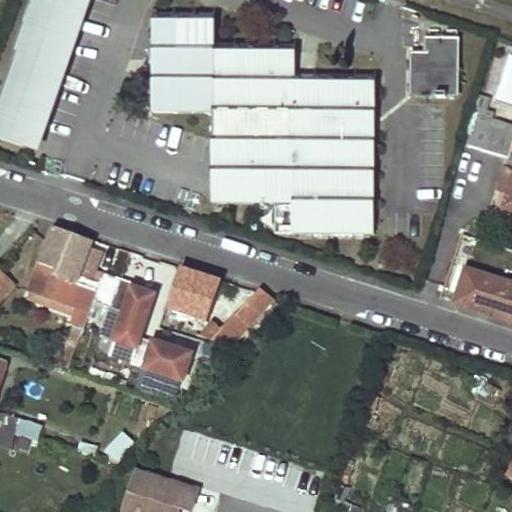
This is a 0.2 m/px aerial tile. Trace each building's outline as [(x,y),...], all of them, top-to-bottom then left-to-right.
[(0,138),(35,150),(84,0),(33,0),(16,55),(18,55),(1,108),(0,107),(0,138)] [(216,116),(216,206),(278,207),(294,207),(293,237),(375,238),(377,87),(297,86),(297,79),(298,57),(217,57),(217,49),(217,27),(155,26),(154,115),(216,116)] [(460,46),(427,46),(428,58),(428,78),(415,78),(416,99),(461,98),(460,46)] [(298,50),(217,49),(217,57),(298,57),(298,50)] [(428,58),(414,58),(415,78),(428,78),(428,58)] [(511,68),(500,104),(511,107),(511,68)] [(377,80),(297,79),(297,86),(377,87),(377,80)] [(494,101),(482,97),(476,114),(488,119),(494,101)] [(511,131),(483,122),(474,149),(511,161),(511,131)] [(294,207),(278,207),(278,237),(293,237),(294,207)] [(101,276),(99,285),(77,278),(90,242),(53,229),(48,235),(38,264),(55,271),(53,278),(95,292),(90,306),(110,312),(119,282),(101,276)] [(55,271),(38,264),(28,293),(79,309),(69,339),(79,342),(81,337),(85,321),(90,306),(95,292),(53,278),(55,271)] [(511,283),(467,269),(456,302),(511,320),(511,283)] [(0,299),(10,288),(0,279),(0,299)] [(119,282),(110,312),(124,316),(115,345),(136,351),(131,367),(183,383),(191,357),(140,341),(153,297),(132,291),(134,286),(119,282)] [(274,303),(262,293),(224,331),(211,321),(188,310),(182,328),(231,348),(274,303)] [(105,327),(110,312),(90,306),(85,321),(105,327)] [(58,349),(52,365),(59,368),(65,352),(58,349)] [(19,418),(0,411),(0,445),(11,449),(19,418)] [(38,441),(42,425),(19,419),(15,436),(38,441)] [(195,511),(201,493),(140,474),(131,504),(155,511),(182,511),(184,509),(194,511),(195,511)]
